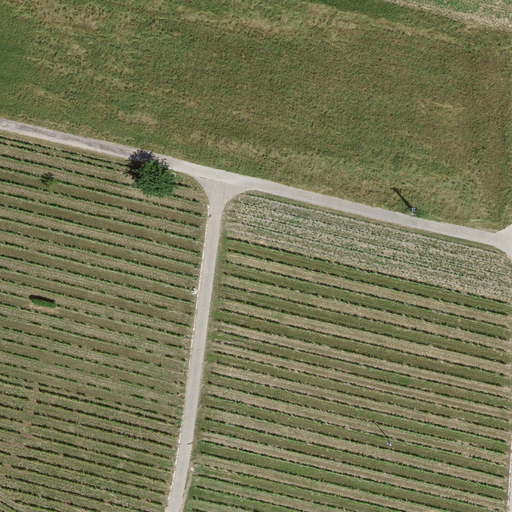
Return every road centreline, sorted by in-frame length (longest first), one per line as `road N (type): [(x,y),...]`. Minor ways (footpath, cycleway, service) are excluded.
road 1 (track): [(510,511),(511,118),(501,0)]
road 2 (track): [(163,511),(234,179)]
road 3 (track): [(234,179),(511,244)]
road 4 (track): [(0,124),(234,179)]
